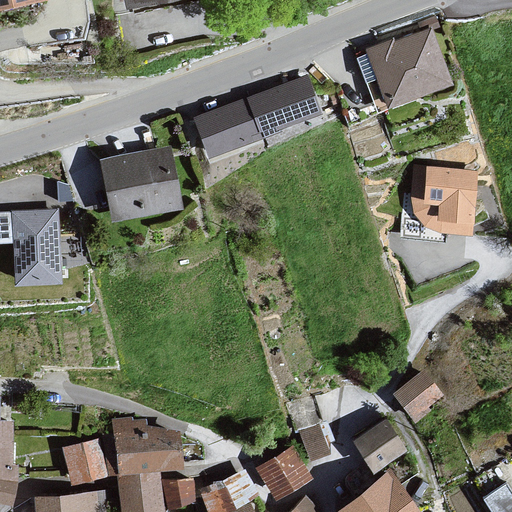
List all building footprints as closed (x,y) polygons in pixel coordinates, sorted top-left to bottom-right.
[(430,24),(365,48),(367,53),(358,57),(377,109),(414,96),(413,94),(451,80),(430,24)] [(306,78),(247,100),(261,136),(281,128),(280,125),(318,110),(306,78)] [(212,156),(261,136),(247,100),(197,120),(212,156)] [(171,145),(101,156),(111,217),(181,205),(171,145)] [(477,173),(428,166),(419,168),(412,198),(415,216),(422,223),(424,228),(470,236),(477,173)] [(57,208),(10,209),(12,284),(58,284),(57,208)] [(441,396),(424,373),(395,394),(405,407),(415,421),(428,411),(425,407),(441,396)] [(0,497),(9,500),(16,461),(10,460),(12,420),(0,419),(0,497)] [(146,420),(114,422),(114,431),(103,433),(107,472),(118,471),(158,468),(182,465),(179,434),(147,430),(146,420)] [(387,421),(356,441),(374,470),(405,450),(387,421)] [(329,450),(319,425),(301,431),(311,457),(329,450)] [(292,449),(261,469),(278,497),(310,478),(292,449)] [(161,511),(158,468),(118,471),(121,511),(161,511)] [(412,511),(385,470),(336,511),(412,511)] [(230,479),(202,491),(210,511),(222,511),(255,499),(244,473),(230,479)] [(511,511),(511,482),(508,476),(482,492),(493,511),(511,511)] [(107,511),(105,489),(33,494),(34,511),(107,511)] [(316,511),(307,499),(294,511),(316,511)]
